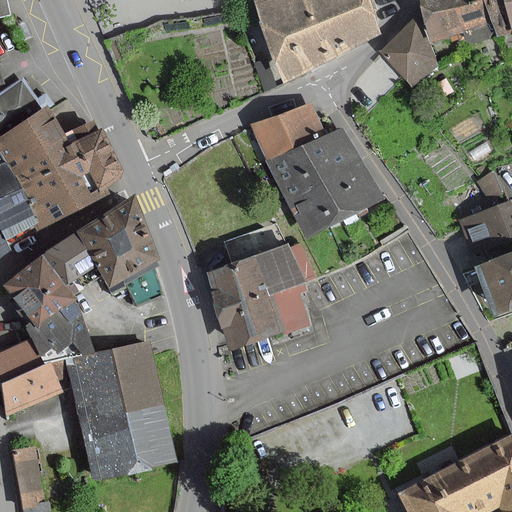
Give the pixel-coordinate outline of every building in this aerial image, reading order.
[(0,0),(0,15),(9,14),(5,0),(0,0)] [(257,0),(256,1),(258,6),(285,82),(380,33),(372,5),(369,0),(257,0)] [(497,36),(497,35),(511,31),(511,0),(425,0),(434,40),(452,36),(453,40),(470,37),(471,42),(497,36)] [(437,63),(413,22),(386,50),(412,84),(437,63)] [(24,80),(0,94),(0,137),(43,112),(24,80)] [(310,103),(255,128),(268,155),(323,130),(310,103)] [(95,129),(72,142),(67,145),(46,110),(43,112),(0,137),(0,145),(48,226),(103,193),(100,189),(116,179),(120,171),(95,129)] [(341,130),(273,164),(309,235),(348,215),(377,200),(341,130)] [(0,252),(1,254),(48,226),(0,145),(0,252)] [(478,174),(488,193),(504,185),(494,166),(478,174)] [(135,304),(163,293),(151,264),(156,262),(155,259),(134,198),(118,209),(78,233),(95,264),(106,285),(123,277),(135,304)] [(511,205),(511,201),(460,220),(473,254),(511,239),(511,205)] [(78,233),(44,256),(64,285),(95,264),(78,233)] [(283,331),(309,322),(296,285),(302,283),(289,246),(257,257),(208,273),(234,347),(283,331)] [(500,312),(511,307),(511,253),(482,265),(500,312)] [(44,256),(4,283),(34,326),(25,331),(32,343),(48,363),(64,359),(97,351),(73,299),(64,285),(44,256)] [(48,363),(32,343),(0,355),(2,382),(48,363)] [(172,459),(146,343),(72,360),(98,476),(172,459)] [(48,363),(2,382),(8,414),(58,391),(48,363)] [(408,511),(511,511),(511,434),(511,435),(459,462),(399,493),(408,511)] [(46,511),(35,452),(11,456),(21,511),(46,511)]
